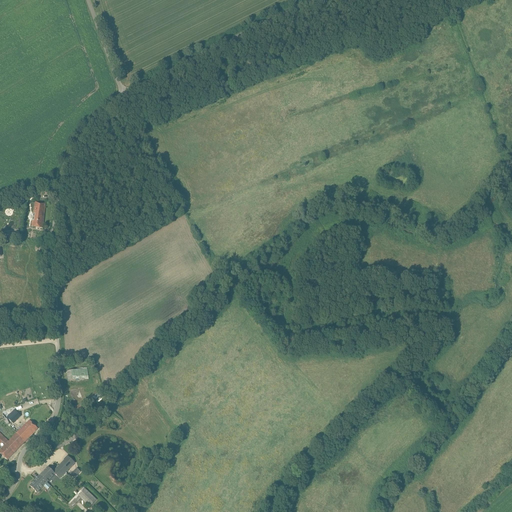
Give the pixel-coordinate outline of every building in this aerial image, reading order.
[(46,203),(41,203),(34,202),(31,227),(43,228),(46,203)] [(4,234),(5,241),(15,240),(15,233),(8,234),(4,234)] [(87,369),(72,371),(67,371),(68,381),(88,379),(87,369)] [(7,417),(13,423),(20,416),(14,410),(7,417)] [(16,433),(25,442),(38,429),(29,420),(16,433)] [(25,442),(16,433),(8,442),(0,433),(0,444),(2,442),(5,445),(0,450),(0,453),(7,460),(25,442)] [(57,450),(67,444),(65,441),(55,446),(57,450)] [(48,467),(40,476),(47,483),(55,474),(60,479),(75,463),(68,456),(53,472),(48,467)] [(69,476),(73,479),(76,476),(77,475),(78,474),(77,473),(76,472),(75,471),(74,472),(74,471),(71,474),(69,476)] [(47,483),(40,476),(30,486),(37,493),(44,486),(48,490),(51,487),(47,483)] [(83,488),(77,494),(68,504),(72,508),(81,498),(90,507),(96,500),(83,488)]
